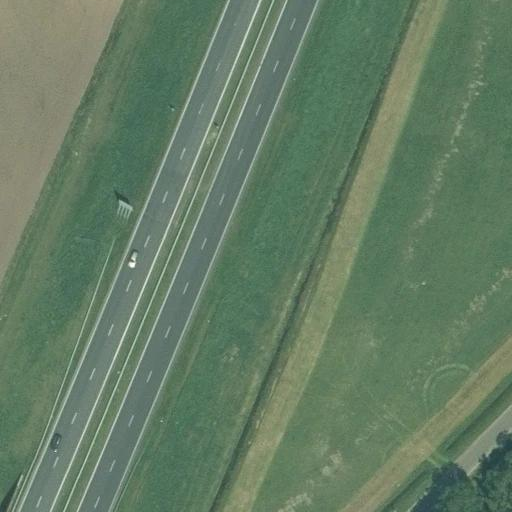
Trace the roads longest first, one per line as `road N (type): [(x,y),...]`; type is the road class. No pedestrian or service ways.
road 1 (trunk): [(245,0),(35,511)]
road 2 (trunk): [(93,511),(300,0)]
road 3 (unclassified): [(417,511),(511,419)]
